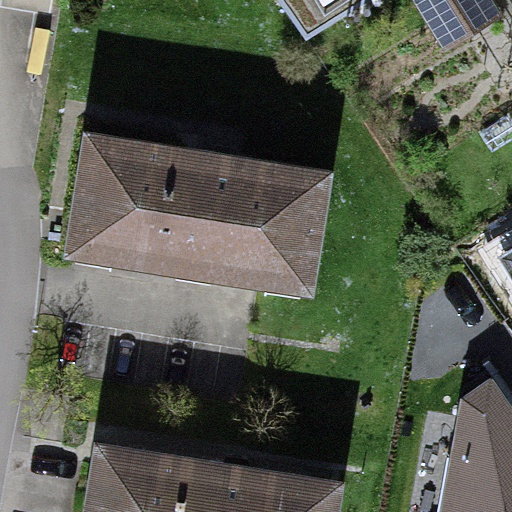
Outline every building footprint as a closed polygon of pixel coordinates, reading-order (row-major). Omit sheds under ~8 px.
[(276,0),(308,49),(384,0),(276,0)] [(423,0),(421,1),(432,17),(450,43),(495,13),(485,0),(423,0)] [(337,165),(85,125),(68,238),(319,278),(337,165)] [(511,511),(511,445),(491,416),(437,452),(427,511),(511,511)] [(325,511),(329,494),(85,455),(75,511),(325,511)]
